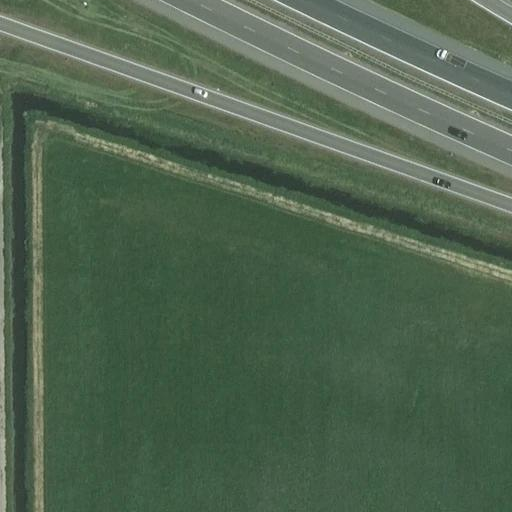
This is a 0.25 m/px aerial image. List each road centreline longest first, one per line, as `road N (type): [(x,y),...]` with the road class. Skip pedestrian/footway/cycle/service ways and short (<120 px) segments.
road 1 (motorway): [(0,24),(511,207)]
road 2 (motorway): [(189,0),(511,153)]
road 3 (motorway): [(511,96),(296,0)]
